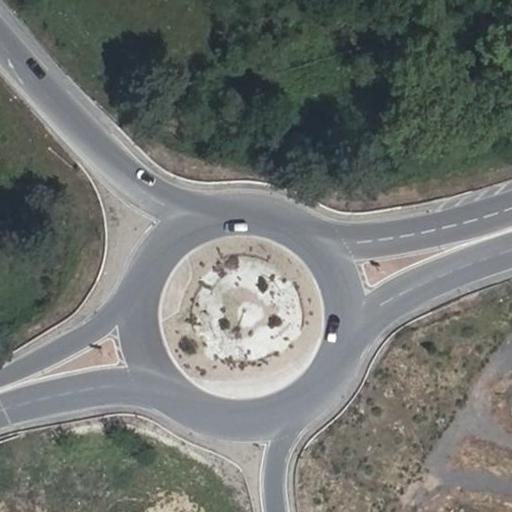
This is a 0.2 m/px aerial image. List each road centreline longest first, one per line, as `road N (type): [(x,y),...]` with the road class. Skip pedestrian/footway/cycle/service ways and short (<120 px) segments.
road 1 (motorway): [(195,214),(139,185),(0,36)]
road 2 (primary): [(511,203),(316,234)]
road 3 (primary): [(350,325),(435,274),(511,248)]
road 4 (primary): [(0,416),(86,391),(164,391)]
road 5 (primary): [(132,303),(51,358),(0,379)]
road 6 (primary): [(164,391),(224,420),(290,410)]
road 7 (primary): [(316,234),(258,205),(195,214)]
